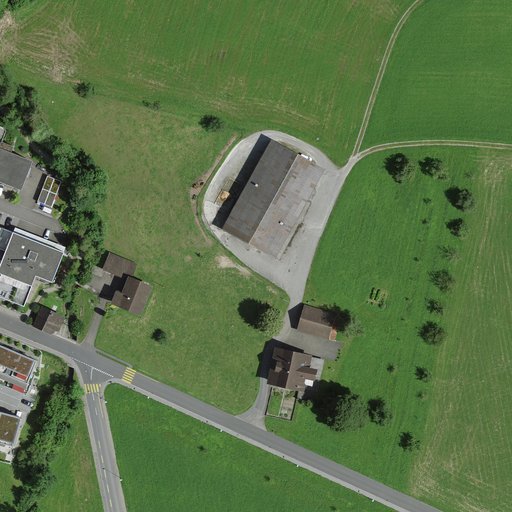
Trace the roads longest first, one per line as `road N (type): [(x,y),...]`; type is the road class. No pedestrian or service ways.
road 1 (unclassified): [(96,362),(423,511)]
road 2 (track): [(347,169),(393,38),(422,0)]
road 3 (track): [(347,169),(387,146),(511,147)]
road 4 (tertiary): [(96,362),(91,389),(115,511)]
